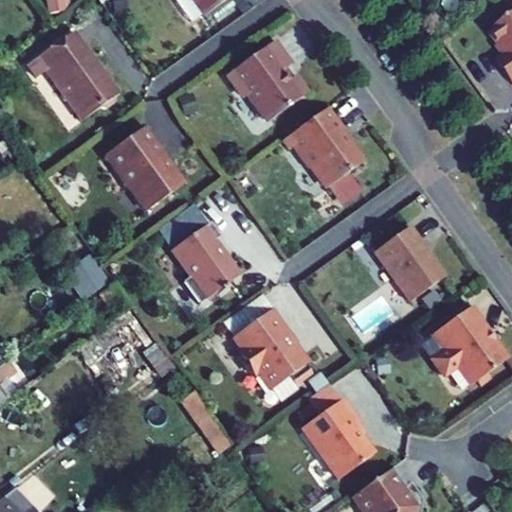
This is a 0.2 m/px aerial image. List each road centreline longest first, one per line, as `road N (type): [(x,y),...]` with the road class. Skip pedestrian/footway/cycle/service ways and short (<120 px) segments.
road 1 (residential): [(303,0),(347,35),(399,111),(426,174)]
road 2 (residential): [(287,271),(426,174)]
road 3 (residential): [(156,92),(283,0)]
road 4 (residential): [(426,174),(511,291)]
